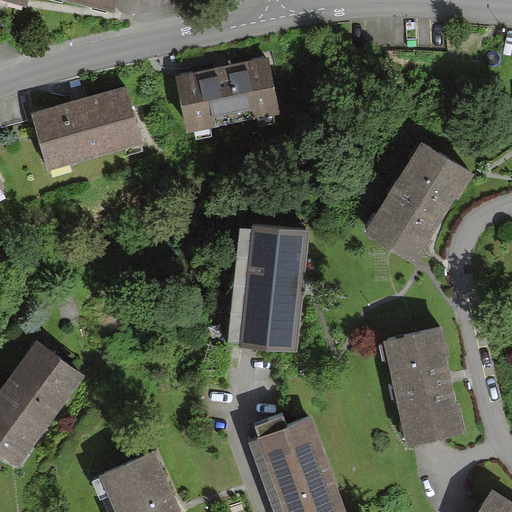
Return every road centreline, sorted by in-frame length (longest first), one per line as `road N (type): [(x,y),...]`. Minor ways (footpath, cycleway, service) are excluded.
road 1 (residential): [(511,200),(479,211),(455,256),(485,408),(511,455)]
road 2 (residential): [(279,17),(0,81)]
road 3 (residential): [(511,12),(358,0),(279,17)]
road 4 (residential): [(257,354),(240,436),(265,511)]
